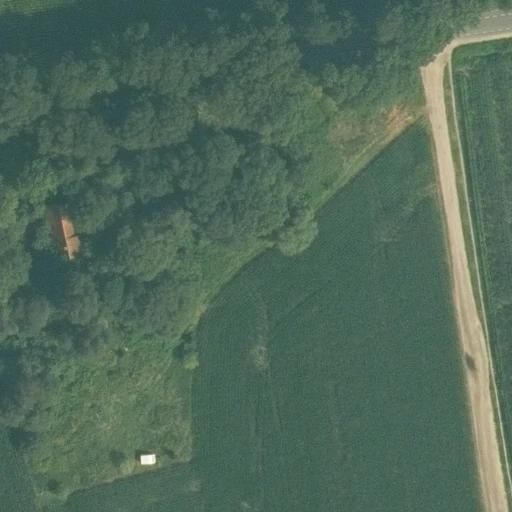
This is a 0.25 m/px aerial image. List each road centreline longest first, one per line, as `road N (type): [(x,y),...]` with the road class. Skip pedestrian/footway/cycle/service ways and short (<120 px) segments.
road 1 (secondary): [(0,92),(511,16)]
road 2 (track): [(500,511),(429,28)]
